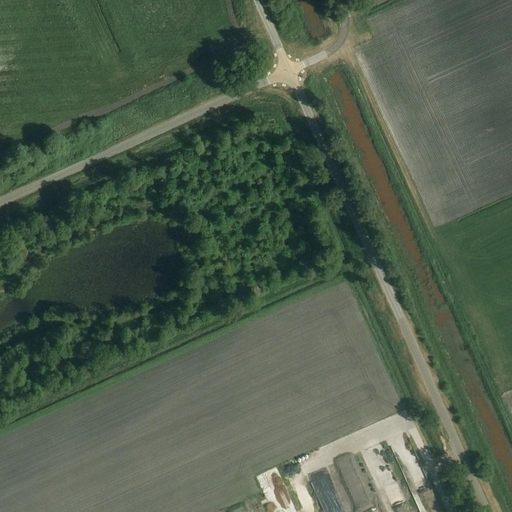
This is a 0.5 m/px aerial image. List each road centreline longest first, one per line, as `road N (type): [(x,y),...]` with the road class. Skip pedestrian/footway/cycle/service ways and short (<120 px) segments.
road 1 (tertiary): [(486,511),(288,71)]
road 2 (unclassified): [(288,71),(0,201)]
road 3 (track): [(459,452),(328,511)]
